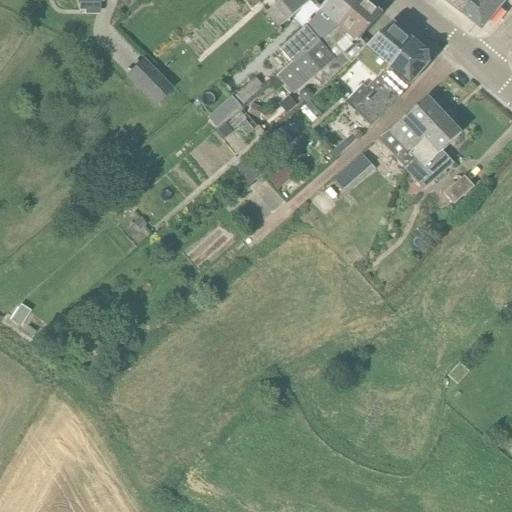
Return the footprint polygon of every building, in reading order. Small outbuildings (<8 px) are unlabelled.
[(76,0),(79,11),(85,11),(85,15),(100,15),(100,3),(104,3),(103,0),(76,0)] [(312,0),(281,0),(266,13),(278,27),(295,15),(311,2),(312,0)] [(362,38),(383,13),(367,0),(363,0),(292,63),(278,75),(269,84),(276,92),(284,85),(293,95),(316,77),(325,88),(370,47),(362,38)] [(292,63),(363,0),(329,0),(320,11),(328,18),(312,30),(306,25),(280,48),(284,53),(292,63)] [(445,0),(463,13),(473,0),(445,0)] [(473,0),(463,13),(482,29),(488,22),(505,0),(473,0)] [(379,77),(414,40),(394,22),(370,47),(358,59),(379,77)] [(430,62),(429,53),(414,40),(379,77),(367,89),(363,85),(347,102),(374,128),(430,62)] [(155,107),(173,90),(144,59),(125,76),(155,107)] [(241,107),(264,87),(256,78),(233,98),(241,107)] [(312,93),(309,89),(304,89),(300,92),(299,97),(303,101),(308,102),(311,98),(312,93)] [(427,138),(448,118),(428,97),(390,133),(409,155),(412,153),(428,139),(427,138)] [(253,103),(248,112),(260,119),(265,109),(253,103)] [(454,164),(443,151),(462,133),(448,118),(427,138),(428,139),(412,153),(416,158),(405,167),(425,189),(454,164)] [(225,124),(215,133),(222,142),(233,133),(225,124)] [(281,128),(267,140),(280,153),(293,141),(281,128)] [(335,160),(358,139),(353,133),(330,155),(335,160)] [(372,165),(362,154),(335,180),(343,191),(365,172),(372,165)] [(248,185),(260,174),(243,156),(232,167),(234,169),(248,185)] [(284,161),(266,176),(278,190),(295,174),(284,161)] [(376,169),(372,165),(365,172),(368,175),(376,169)] [(442,214),(454,204),(455,205),(475,187),(465,176),(445,194),(429,208),(437,216),(434,219),(445,232),(452,226),(442,214)] [(141,218),(134,224),(139,231),(146,225),(141,218)] [(31,340),(36,333),(28,327),(22,334),(31,340)] [(458,385),(469,373),(460,364),(448,376),(458,385)]
